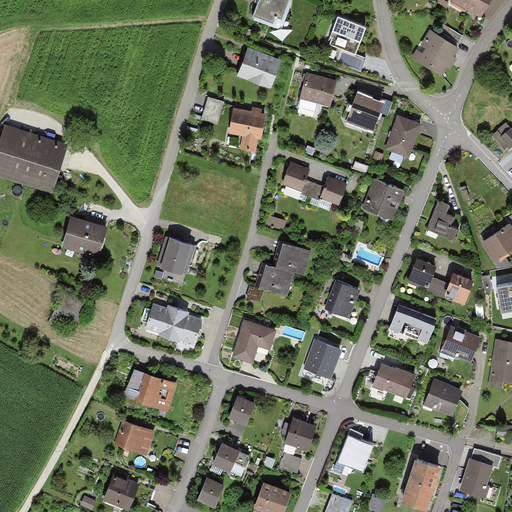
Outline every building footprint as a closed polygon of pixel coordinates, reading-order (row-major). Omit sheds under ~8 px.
[(259,0),(253,16),(274,24),(276,18),(283,20),(290,0),(259,0)] [(491,0),(453,0),(482,17),(491,0)] [(366,23),(337,13),(327,40),(356,50),(366,23)] [(460,45),(431,26),(421,42),(427,46),(424,51),(417,47),(412,56),(441,74),(447,64),(451,67),(459,56),(455,53),(460,45)] [(283,59),(249,46),(237,75),(272,88),(283,59)] [(335,77),(303,70),(302,77),(304,78),(301,94),(330,100),(335,77)] [(382,100),(356,90),(346,116),(373,126),(379,111),(387,114),(393,98),(384,95),(382,100)] [(225,102),(208,97),(201,119),(218,124),(225,102)] [(251,111),(233,108),(228,134),(242,136),(240,150),(257,153),(259,141),(261,141),(267,114),(262,113),(262,109),(252,107),(251,111)] [(419,119),(398,112),(386,144),(407,152),(419,119)] [(64,140),(7,120),(0,139),(0,169),(47,187),(64,140)] [(506,123),(492,134),(507,152),(511,147),(511,128),(511,129),(506,123)] [(384,155),(376,152),(374,158),(382,160),(384,155)] [(311,170),(290,161),(283,184),(302,192),(301,194),(310,197),(315,183),(307,180),(311,170)] [(369,166),(355,161),(353,168),(367,173),(369,166)] [(324,186),(315,183),(310,197),(319,201),(320,198),(339,205),(347,183),(328,176),(324,186)] [(404,191),(374,179),(362,208),(393,220),(404,191)] [(466,186),(460,188),(464,201),(470,200),(466,186)] [(450,205),(439,201),(427,230),(454,240),(458,230),(450,227),(454,218),(446,215),(450,205)] [(110,221),(73,210),(63,243),(99,255),(110,221)] [(366,218),(356,214),(351,227),(361,231),(366,218)] [(287,221),(268,215),(265,224),(285,230),(287,221)] [(511,225),(511,224),(482,243),(493,259),(511,247),(511,225)] [(190,241),(168,235),(161,262),(184,268),(190,241)] [(280,242),(273,266),(295,273),(304,276),(311,252),(280,242)] [(353,253),(342,249),(339,256),(350,261),(353,253)] [(438,267),(418,258),(408,283),(419,288),(420,286),(426,288),(425,290),(436,294),(441,281),(433,277),(438,267)] [(287,298),(295,273),(273,266),(263,263),(256,288),(264,291),(287,298)] [(453,273),(449,284),(441,281),(436,294),(465,305),(474,281),(453,273)] [(490,275),(482,277),(484,293),(493,291),(490,275)] [(359,284),(336,276),(325,306),(337,310),(339,302),(350,307),(359,284)] [(89,298),(61,285),(46,317),(58,323),(64,310),(80,317),(89,298)] [(261,302),(264,291),(256,288),(250,286),(247,298),(261,302)] [(167,305),(151,301),(145,323),(161,327),(160,331),(179,336),(179,333),(195,338),(202,312),(168,302),(167,305)] [(399,305),(390,328),(428,343),(437,320),(399,305)] [(274,326),(243,318),(234,351),(252,356),(256,342),(269,345),(274,326)] [(455,359),(456,356),(471,362),(481,338),(451,326),(440,353),(455,359)] [(338,344),(317,336),(309,356),(308,356),(305,363),(329,372),(333,361),(331,360),(338,344)] [(511,341),(496,339),(489,385),(504,388),(505,383),(511,384),(511,341)] [(415,373),(383,361),(374,386),(406,398),(415,373)] [(178,383),(134,369),(125,398),(169,412),(178,383)] [(463,390),(434,379),(424,404),(453,416),(463,390)] [(256,401),(239,395),(230,418),(247,425),(256,401)] [(460,400),(455,415),(465,418),(470,404),(460,400)] [(156,430),(123,419),(114,444),(147,455),(156,430)] [(288,436),(284,451),(295,455),(297,446),(309,450),(317,426),(294,419),(292,425),(286,423),(283,434),(288,436)] [(350,431),(363,436),(365,431),(352,426),(350,431)] [(511,433),(511,426),(498,426),(498,438),(511,439),(511,433)] [(178,438),(168,435),(164,447),(175,450),(178,438)] [(374,444),(350,435),(340,460),(365,469),(374,444)] [(448,450),(425,442),(420,455),(443,463),(448,450)] [(223,443),(211,470),(222,475),(225,469),(241,476),(251,454),(223,443)] [(472,458),(470,458),(460,490),(484,497),(484,500),(494,503),(498,489),(487,486),(493,466),(498,467),(501,457),(475,449),(472,458)] [(301,460),(284,455),(281,465),(298,470),(301,460)] [(441,467),(416,459),(403,501),(428,509),(441,467)] [(114,474),(103,500),(128,511),(140,485),(125,479),(114,474)] [(225,483),(208,476),(199,498),(216,505),(225,483)] [(266,483),(255,511),(262,511),(263,509),(270,511),(284,511),(292,492),(266,483)] [(348,511),(352,501),(333,494),(326,511),(348,511)] [(381,511),(386,498),(373,494),(369,509),(378,511),(381,511)] [(83,503),(93,507),(96,500),(86,495),(83,503)]
